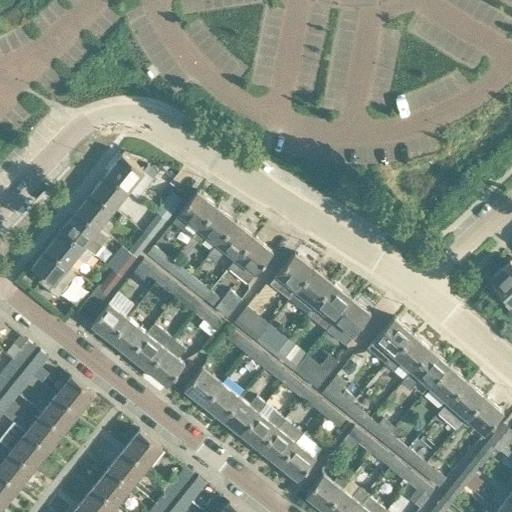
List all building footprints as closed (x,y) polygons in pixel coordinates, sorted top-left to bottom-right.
[(122,151),(106,171),(129,189),(138,178),(147,185),(153,176),(122,151)] [(129,189),(106,171),(91,190),(114,208),(129,189)] [(192,234),(216,204),(198,189),(179,212),(180,212),(173,220),(192,234)] [(99,227),(114,208),(91,190),(76,209),(99,227)] [(155,210),(158,212),(166,218),(180,199),(170,191),(155,210)] [(216,242),(235,219),(216,204),(192,234),(201,242),(207,235),(216,242)] [(108,234),(99,227),(76,209),(61,228),(91,252),(93,253),(108,234)] [(150,237),(166,218),(158,212),(142,231),(150,237)] [(235,257),(253,234),(235,219),(216,242),(217,242),(208,252),(216,259),(225,249),(235,257)] [(91,252),(61,228),(47,246),(70,264),(79,253),(86,259),(91,252)] [(150,237),(142,231),(127,250),(135,256),(150,237)] [(273,250),(253,234),(235,257),(229,266),(248,281),(254,273),(273,250)] [(172,259),(154,244),(147,252),(166,267),(172,259)] [(78,271),(70,264),(47,246),(32,265),(42,274),(38,279),(59,296),(78,271)] [(135,256),(127,250),(112,269),(121,275),(135,256)] [(313,266),(295,251),(277,273),(270,281),(289,297),(296,288),(313,266)] [(157,280),(163,272),(143,257),(137,265),(157,280)] [(172,259),(166,267),(185,281),(191,273),(172,259)] [(511,261),(510,259),(490,277),(511,300),(511,261)] [(314,302),(332,280),(313,266),(296,288),(314,302)] [(106,294),(121,275),(112,269),(98,287),(97,286),(106,294)] [(163,272),(157,280),(175,294),(182,287),(163,272)] [(191,273),(185,281),(203,296),(210,288),(191,273)] [(137,304),(145,293),(129,280),(121,291),(137,304)] [(333,317),(351,295),(332,280),(314,302),(315,303),(307,312),(326,328),(334,318),(333,317)] [(87,318),(106,294),(97,286),(77,311),(87,318)] [(182,287),(175,294),(194,309),(200,302),(182,287)] [(210,288),(203,296),(228,316),(242,298),(230,288),(222,298),(210,288)] [(371,311),(351,295),(333,317),(334,318),(353,333),(371,311)] [(111,337),(128,315),(109,300),(91,322),(111,337)] [(200,302),(194,309),(204,317),(200,323),(213,333),(223,320),(200,302)] [(256,338),(263,331),(269,322),(246,305),(234,321),(256,338)] [(129,352),(147,330),(128,315),(111,337),(129,352)] [(393,352),(411,331),(394,315),(367,346),(385,362),(393,353),(393,352)] [(148,367),(173,336),(154,321),(147,330),(129,352),(148,367)] [(226,335),(245,350),(251,342),(232,327),(226,335)] [(286,346),(305,361),(318,344),(300,329),(286,346)] [(263,331),(256,338),(274,353),(280,345),(263,331)] [(411,368),(429,346),(411,331),(393,352),(393,353),(385,362),(394,369),(402,360),(411,368)] [(13,356),(12,357),(20,363),(36,344),(21,333),(7,350),(13,356)] [(168,383),(185,361),(178,355),(186,346),(173,336),(148,367),(168,383)] [(270,357),(251,342),(245,350),(264,365),(270,357)] [(280,345),(274,353),(293,368),(299,360),(280,345)] [(312,365),(339,372),(345,347),(337,345),(335,352),(316,348),(312,365)] [(429,383),(447,362),(429,346),(411,368),(412,369),(402,380),(410,388),(420,376),(429,383)] [(40,348),(25,367),(33,374),(49,355),(40,348)] [(0,378),(5,382),(20,363),(12,357),(0,372),(0,378)] [(289,372),(270,357),(264,365),(283,380),(289,372)] [(319,375),(299,360),(293,368),(312,383),(319,375)] [(447,399),(465,377),(447,362),(429,383),(447,399)] [(204,402),(221,380),(202,364),(185,386),(204,402)] [(352,382),(359,371),(348,365),(341,376),(352,382)] [(18,393),(33,374),(25,367),(10,386),(18,393)] [(308,387),(289,372),(283,380),(302,395),(308,387)] [(79,410),(94,391),(72,373),(56,392),(79,410)] [(346,410),(353,402),(357,398),(346,389),(348,387),(343,384),(346,380),(336,373),(322,391),(346,410)] [(382,374),(371,396),(382,402),(394,380),(382,374)] [(465,415),(484,393),(465,377),(447,399),(465,415)] [(223,416),(240,395),(221,380),(204,402),(223,416)] [(0,409),(3,411),(11,419),(14,415),(12,414),(18,406),(11,401),(18,393),(10,386),(0,398),(0,409)] [(326,402),(308,387),(302,395),(320,410),(326,402)] [(64,429),(79,410),(56,392),(41,411),(64,429)] [(503,410),(484,393),(465,415),(485,432),(503,410)] [(241,431),(259,410),(266,401),(256,394),(250,402),(240,395),(223,416),(241,431)] [(345,417),(326,402),(320,410),(339,425),(345,417)] [(353,402),(346,410),(364,424),(370,416),(353,402)] [(260,446),(278,425),(285,416),(275,409),(268,417),(259,410),(241,431),(260,446)] [(41,411),(39,413),(26,430),(48,448),(64,429),(41,411)] [(378,422),(370,416),(364,424),(383,439),(389,431),(386,429),(391,423),(383,417),(378,422)] [(487,438),(495,444),(499,447),(511,431),(511,425),(503,418),(487,438)] [(33,467),(48,448),(26,430),(15,421),(0,437),(0,439),(11,449),(33,467)] [(359,442),(369,450),(376,441),(354,424),(342,440),(353,449),(359,442)] [(279,461),(296,440),(278,425),(260,446),(279,461)] [(147,465),(162,445),(140,427),(124,447),(147,465)] [(407,445),(389,431),(383,439),(401,453),(407,445)] [(303,432),(296,440),(279,461),(298,477),(316,455),(322,448),(303,432)] [(480,463),(495,444),(487,438),(472,457),(480,463)] [(395,457),(376,442),(369,450),(389,465),(395,457)] [(426,461),(407,445),(401,453),(420,468),(426,461)] [(132,483),(147,465),(124,447),(109,465),(132,483)] [(0,470),(19,485),(33,467),(11,449),(0,463),(0,470)] [(415,473),(395,457),(389,465),(408,481),(415,473)] [(465,481),(480,463),(472,457),(458,474),(465,481)] [(426,461),(420,468),(420,469),(439,484),(446,476),(426,461)] [(185,464),(170,483),(178,490),(194,470),(185,464)] [(117,502),(132,483),(109,465),(94,483),(117,502)] [(0,501),(3,504),(19,485),(0,470),(0,501)] [(324,507),(341,485),(346,480),(337,473),(333,479),(323,471),(306,493),(324,507)] [(415,473),(408,481),(409,481),(401,491),(420,506),(434,488),(415,473)] [(198,474),(183,493),(191,500),(192,500),(200,490),(207,481),(198,474)] [(450,499),(465,481),(458,474),(443,493),(450,499)] [(91,511),(108,511),(117,502),(94,483),(79,502),(91,511)] [(163,508),(178,490),(170,483),(155,502),(163,508)] [(329,511),(351,511),(361,501),(368,492),(358,484),(351,493),(341,485),(324,507),(329,511)] [(504,511),(511,511),(511,488),(511,489),(498,507),(504,511)] [(245,511),(223,494),(216,502),(200,490),(192,500),(206,511),(245,511)] [(167,511),(181,511),(191,500),(183,493),(167,511)] [(440,511),(450,499),(443,493),(427,511),(440,511)] [(381,511),(385,507),(376,500),(370,508),(361,501),(351,511),(381,511)] [(91,511),(79,502),(71,511),(91,511)] [(160,511),(163,508),(155,502),(146,511),(160,511)]
